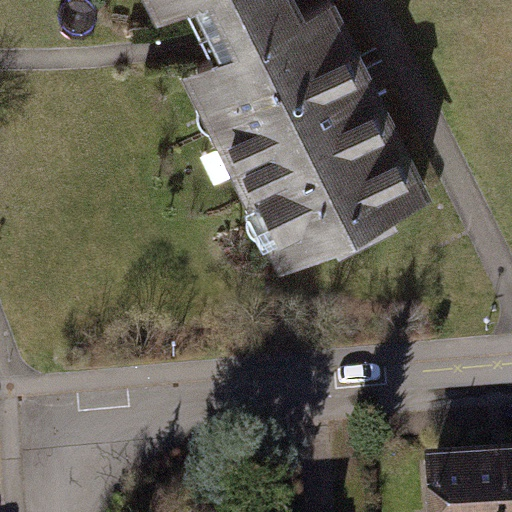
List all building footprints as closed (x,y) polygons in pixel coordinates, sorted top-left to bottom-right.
[(149,0),(165,31),(198,15),(228,0),(149,0)] [(228,0),(198,15),(210,37),(224,67),(320,20),(310,0),(228,0)] [(433,204),(338,11),(320,20),(224,67),(192,82),(287,275),(433,204)] [(511,511),(511,468),(495,469),(498,511),(511,511)] [(498,511),(495,469),(417,474),(419,511),(498,511)]
